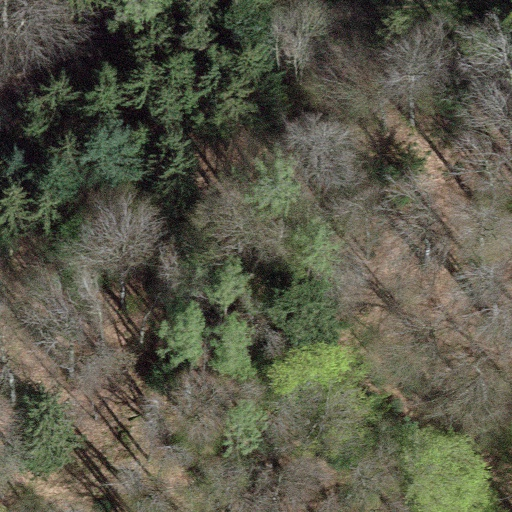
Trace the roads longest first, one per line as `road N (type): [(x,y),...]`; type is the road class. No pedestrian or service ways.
road 1 (track): [(511,87),(367,70),(280,48),(201,0)]
road 2 (track): [(0,114),(94,43),(132,0)]
